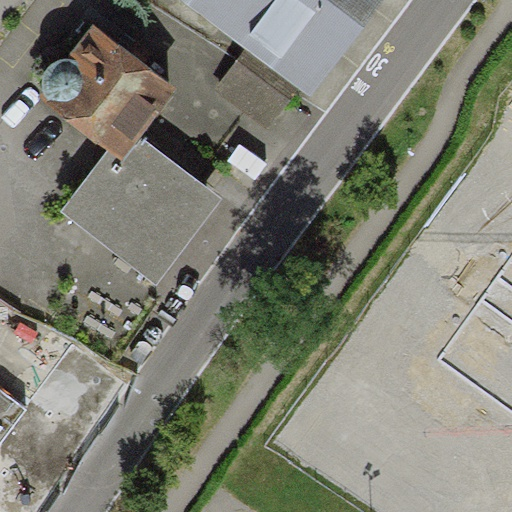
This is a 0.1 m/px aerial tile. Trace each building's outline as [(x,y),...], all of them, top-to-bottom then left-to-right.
[(222,0),(310,65),(359,0),(222,0)] [(30,98),(107,151),(161,73),(83,20),(30,98)] [(298,72),(247,34),(210,84),(261,122),(298,72)] [(205,186),(124,129),(59,222),(139,279),(205,186)] [(511,261),(493,287),(442,357),(511,405),(511,261)] [(0,428),(17,407),(0,394),(0,428)]
